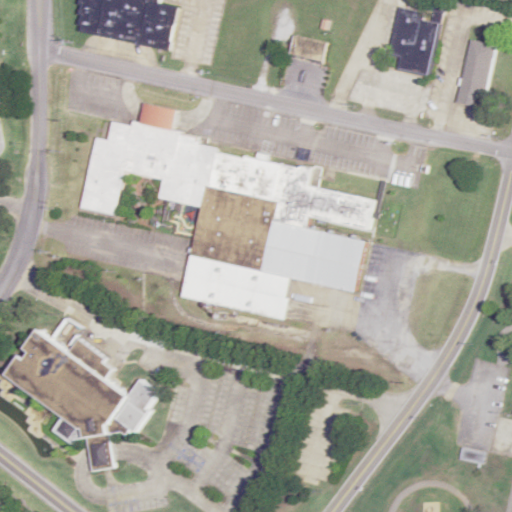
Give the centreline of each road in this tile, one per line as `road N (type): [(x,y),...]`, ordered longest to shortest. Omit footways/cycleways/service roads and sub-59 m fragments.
road 1 (residential): [(511,153),(38,53)]
road 2 (residential): [(325,511),(477,299),(511,161)]
road 3 (residential): [(0,287),(35,186),(36,0)]
